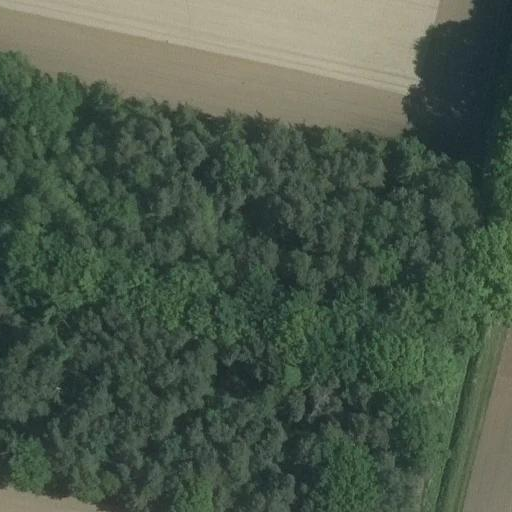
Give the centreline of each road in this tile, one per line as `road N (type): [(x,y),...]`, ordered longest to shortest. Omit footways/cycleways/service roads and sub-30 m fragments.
road 1 (track): [(441,382),(0,288)]
road 2 (track): [(409,511),(511,111)]
